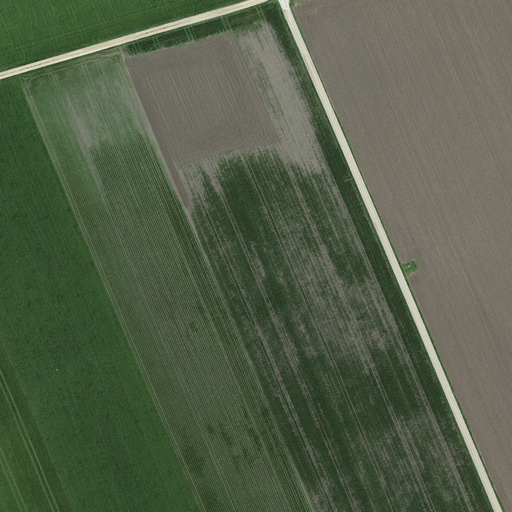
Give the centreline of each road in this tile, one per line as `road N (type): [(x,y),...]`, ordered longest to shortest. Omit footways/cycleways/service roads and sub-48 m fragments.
road 1 (track): [(497,511),(281,0)]
road 2 (track): [(253,0),(0,75)]
